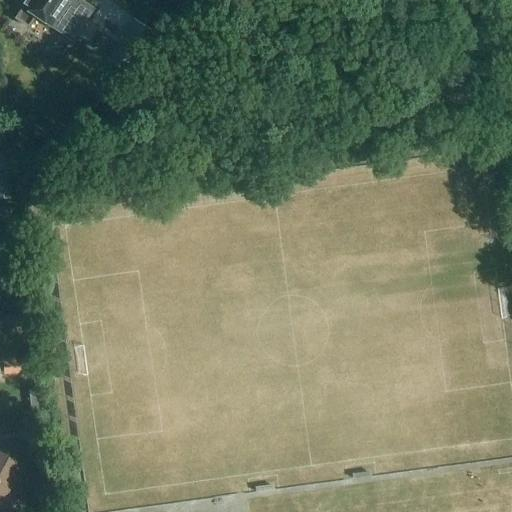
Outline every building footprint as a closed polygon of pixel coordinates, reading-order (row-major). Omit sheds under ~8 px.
[(24,0),(20,7),(21,7),(14,19),(27,27),(34,16),(50,26),(50,25),(71,38),(74,34),(86,43),(96,28),(83,19),(91,7),(80,0),(24,0)] [(163,40),(134,20),(120,40),(140,53),(152,56),(163,40)] [(0,227),(0,255),(12,255),(12,227),(0,227)] [(0,316),(0,327),(19,327),(19,317),(0,316)] [(1,360),(2,375),(6,375),(7,383),(26,382),(25,359),(1,360)] [(0,508),(23,505),(14,449),(0,450),(0,508)]
